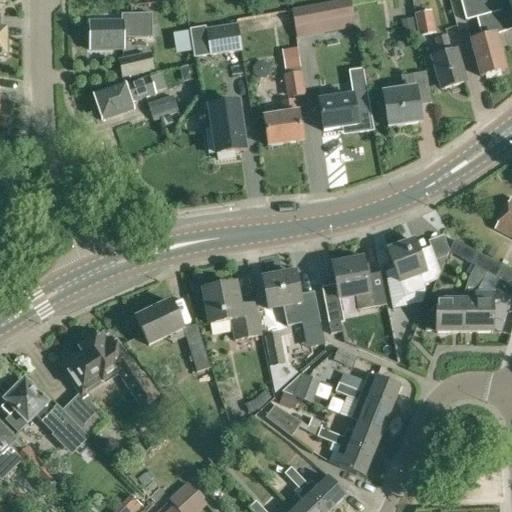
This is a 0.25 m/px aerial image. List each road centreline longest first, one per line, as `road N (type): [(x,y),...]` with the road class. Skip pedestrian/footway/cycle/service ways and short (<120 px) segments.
road 1 (tertiary): [(82,280),(144,256),(360,212),(420,189),(511,134)]
road 2 (residential): [(82,280),(56,236),(43,169),(42,0)]
road 3 (residential): [(386,511),(440,397),(469,385),(511,393)]
